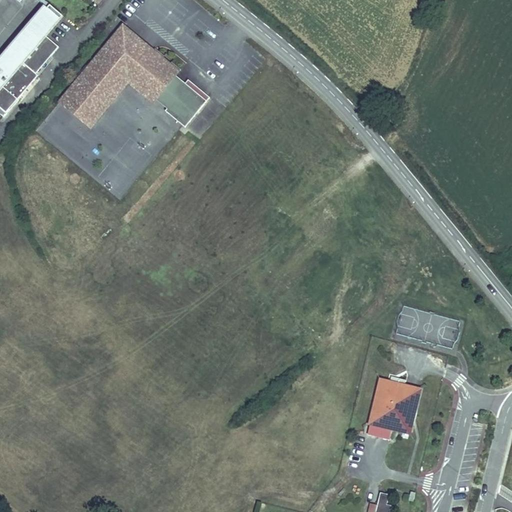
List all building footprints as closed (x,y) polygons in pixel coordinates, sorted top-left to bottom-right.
[(0,63),(0,83),(8,74),(10,75),(45,34),(44,33),(58,16),(48,8),(0,63)] [(87,65),(76,78),(78,80),(60,102),(74,114),(80,107),(91,106),(99,113),(108,102),(111,104),(122,91),(119,89),(126,81),(132,80),(132,86),(136,90),(139,87),(146,93),(144,96),(153,104),(154,102),(163,92),(174,91),(179,95),(165,112),(182,126),(185,128),(207,102),(185,84),(176,76),(181,71),(172,63),(170,65),(163,59),(165,56),(156,49),(154,51),(147,59),(139,52),(139,50),(138,48),(138,46),(137,45),(135,43),(134,42),(138,37),(124,26),(89,67),(87,65)] [(0,106),(6,112),(38,75),(36,73),(30,67),(45,49),(52,55),(59,46),(45,34),(10,75),(8,74),(0,83),(0,106)] [(138,37),(134,42),(135,43),(137,45),(138,46),(138,48),(139,50),(139,52),(147,59),(154,51),(138,37)] [(45,49),(30,67),(36,73),(52,55),(45,49)] [(189,81),(185,84),(207,102),(210,99),(189,81)] [(163,92),(154,102),(165,112),(179,95),(174,91),(163,92)] [(80,107),(74,114),(88,126),(99,113),(91,106),(80,107)] [(410,432),(420,390),(379,380),(367,432),(380,435),(382,425),(393,428),(410,432)] [(390,438),(393,428),(382,425),(380,435),(390,438)] [(390,511),(392,507),(388,506),(390,496),(378,493),(373,511),(390,511)] [(410,493),(408,503),(413,504),(416,494),(410,493)]
